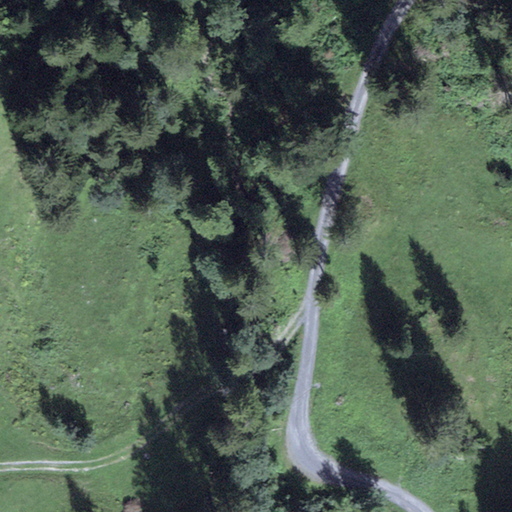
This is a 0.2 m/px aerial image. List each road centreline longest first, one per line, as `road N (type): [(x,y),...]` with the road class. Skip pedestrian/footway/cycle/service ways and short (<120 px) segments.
road 1 (track): [(408,0),(359,96),(315,264),(300,405),(305,440),(341,473),(417,511)]
road 2 (track): [(0,467),(85,468),(124,456),(263,357),(312,304)]
